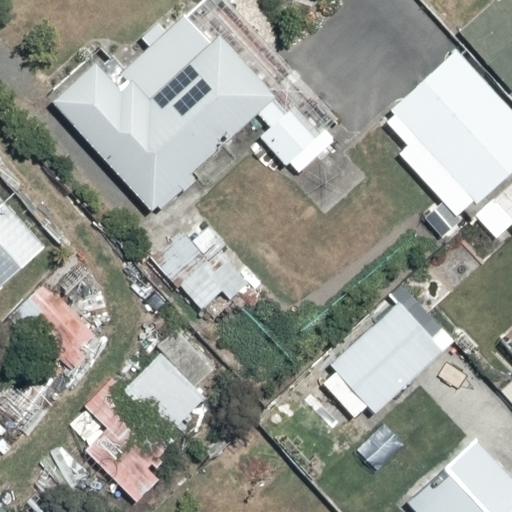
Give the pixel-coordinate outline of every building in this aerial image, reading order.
[(201,0),(187,13),(175,0),(173,0),(139,32),(152,46),(116,79),(110,72),(98,58),(55,98),(157,209),(263,112),(275,125),(264,135),(291,164),(324,134),(295,102),(291,106),(281,95),(213,22),(227,8),(219,0),(201,0)] [(511,0),(494,0),(463,28),(511,83),(511,0)] [(511,174),(511,104),(460,49),(397,108),(484,201),(511,174)] [(0,287),(48,244),(7,198),(0,203),(0,287)] [(228,248),(197,214),(149,258),(202,316),(221,299),(227,305),(252,282),(224,252),(228,248)] [(357,412),(370,400),(378,409),(446,346),(402,298),(333,361),(344,371),(331,383),(357,412)] [(179,425),(208,391),(198,382),(217,359),(158,308),(62,421),(131,481),(179,425)] [(511,323),(499,335),(511,348),(511,323)] [(511,511),(511,472),(510,470),(478,435),(409,498),(422,511),(511,511)] [(0,505),(0,511),(53,511),(27,481),(0,505)]
